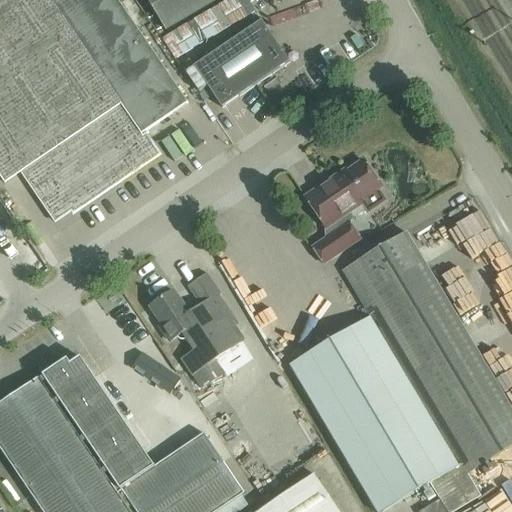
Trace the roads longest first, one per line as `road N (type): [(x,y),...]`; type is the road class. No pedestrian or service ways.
road 1 (unclassified): [(0,333),(421,51)]
road 2 (unclassified): [(511,206),(421,51)]
